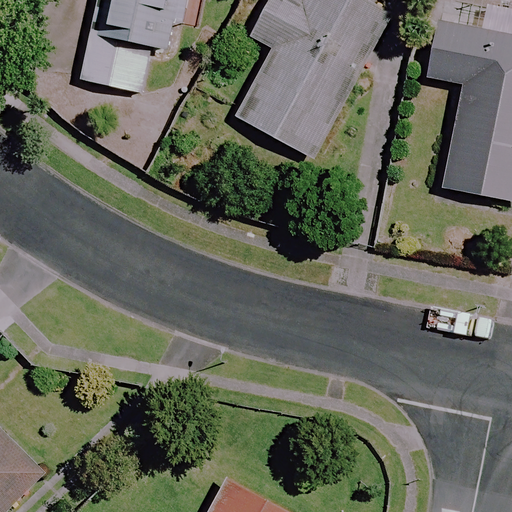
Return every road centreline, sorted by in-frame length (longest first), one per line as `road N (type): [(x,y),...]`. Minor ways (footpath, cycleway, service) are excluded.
road 1 (residential): [(494,363),(227,301),(67,234),(0,183)]
road 2 (residential): [(471,511),(494,363)]
